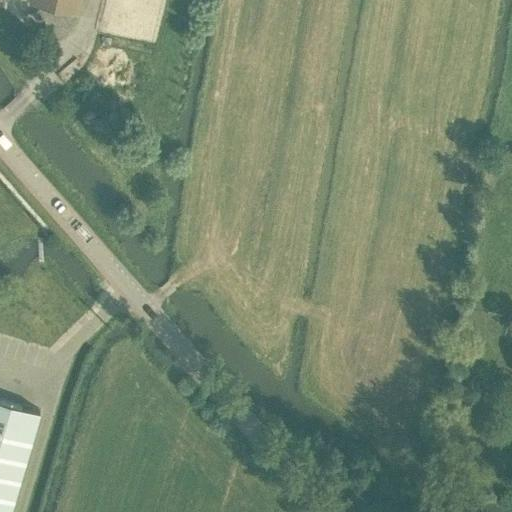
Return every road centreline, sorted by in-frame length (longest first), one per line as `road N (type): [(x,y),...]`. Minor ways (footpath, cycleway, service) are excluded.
road 1 (tertiary): [(330,511),(0,142)]
road 2 (track): [(147,312),(195,271),(208,244),(229,0)]
road 3 (track): [(0,129),(66,59),(95,0)]
